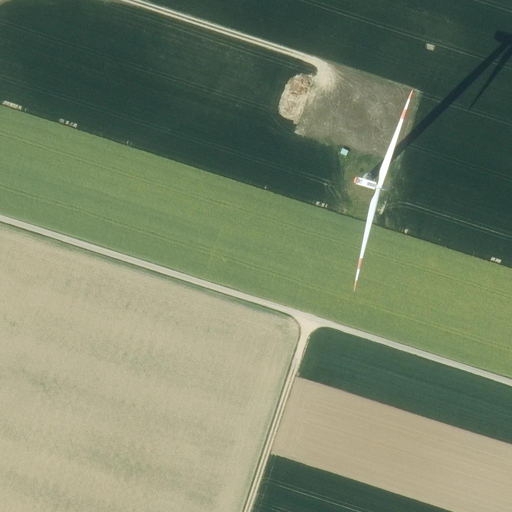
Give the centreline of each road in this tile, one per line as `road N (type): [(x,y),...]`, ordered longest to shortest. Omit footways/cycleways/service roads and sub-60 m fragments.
road 1 (track): [(0,218),(511,383)]
road 2 (track): [(116,0),(317,65)]
road 3 (track): [(309,318),(246,511)]
